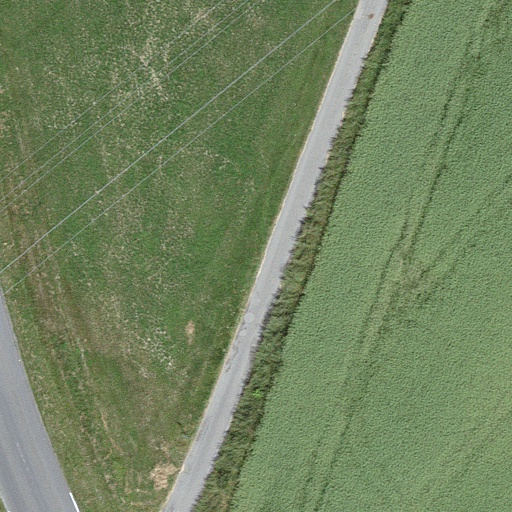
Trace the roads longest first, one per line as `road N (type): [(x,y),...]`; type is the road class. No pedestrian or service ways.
road 1 (residential): [(185,511),(381,0)]
road 2 (tertiary): [(0,328),(66,511)]
